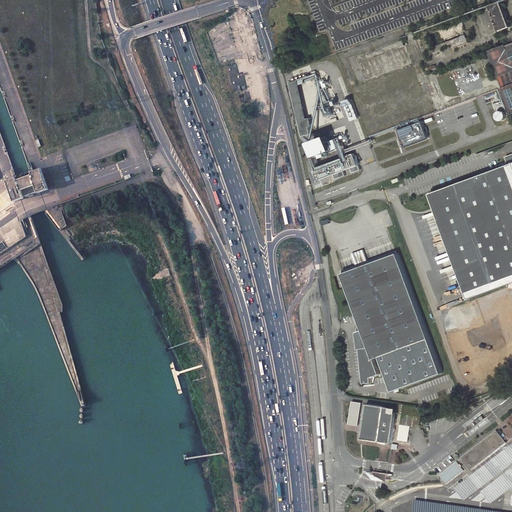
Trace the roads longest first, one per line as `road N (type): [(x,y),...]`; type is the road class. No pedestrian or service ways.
road 1 (trunk): [(151,0),(232,230),(258,330)]
road 2 (track): [(237,511),(184,197),(174,182)]
road 3 (track): [(184,197),(231,318),(269,511)]
road 4 (trunk): [(268,305),(168,0)]
road 5 (unclassified): [(321,282),(303,312),(321,511)]
road 6 (unclassified): [(337,451),(358,479),(398,484),(511,396)]
road 7 (trunk): [(300,511),(268,305)]
road 8 (trunk): [(166,149),(258,330)]
road 9 (unclassified): [(511,393),(412,466),(358,463),(337,451)]
road 10 (trunk): [(258,330),(285,511)]
road 11 (unknown): [(327,326),(351,327),(360,387),(409,396),(453,381)]
road 12 (unclassified): [(321,282),(337,451)]
road 13 (unclassified): [(126,36),(166,149)]
